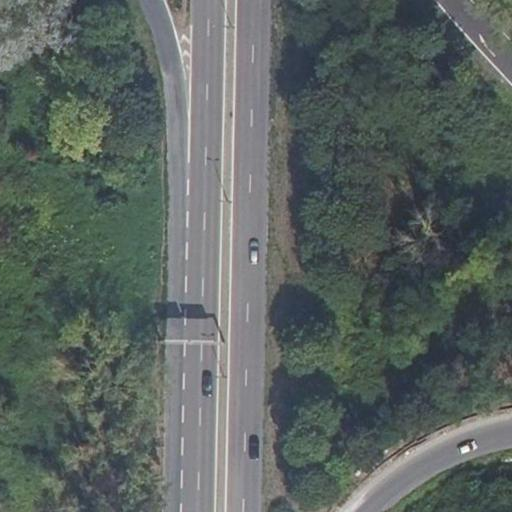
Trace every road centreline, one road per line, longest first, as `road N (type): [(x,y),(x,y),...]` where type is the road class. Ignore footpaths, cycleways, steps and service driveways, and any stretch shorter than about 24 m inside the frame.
road 1 (primary): [(243,511),(251,0)]
road 2 (primary): [(193,222),(188,511)]
road 3 (motorway): [(150,0),(174,76),(193,222)]
road 4 (primary): [(197,0),(193,222)]
road 5 (motorway): [(365,511),(412,468),(511,430)]
